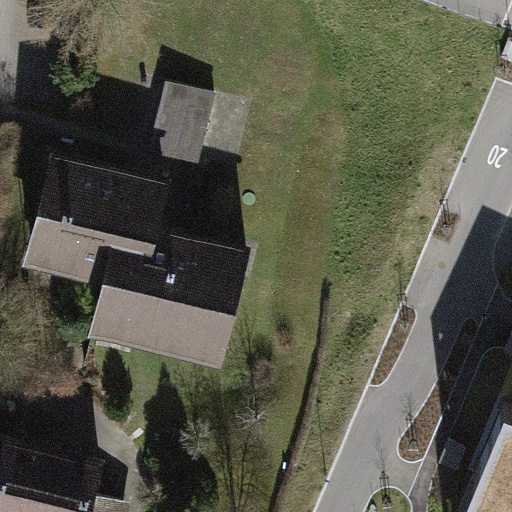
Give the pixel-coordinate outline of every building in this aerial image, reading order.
[(215,91),(168,79),(150,147),(198,159),(215,91)] [(99,314),(221,343),(243,249),(152,227),(163,182),(56,156),(34,246),(110,264),(99,314)] [(511,511),(511,397),(505,395),(455,511),(511,511)] [(20,511),(38,444),(0,434),(0,511),(20,511)] [(96,459),(38,444),(20,511),(82,511),(88,490),(96,459)] [(120,511),(122,499),(88,490),(82,511),(120,511)]
